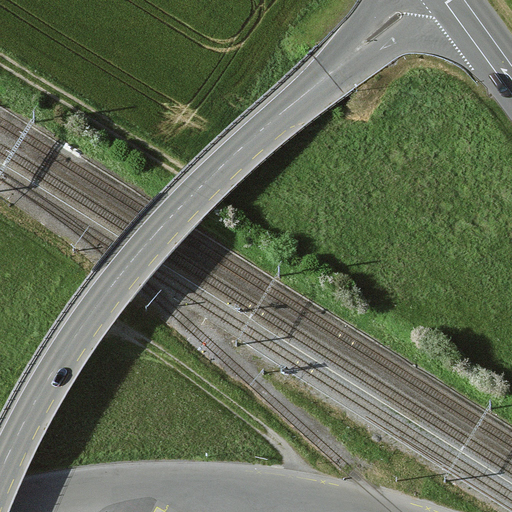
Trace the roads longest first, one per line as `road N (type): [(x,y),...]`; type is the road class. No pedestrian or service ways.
road 1 (tertiary): [(420,0),(220,166),(140,250),(48,376),(0,472)]
road 2 (track): [(154,151),(0,58)]
